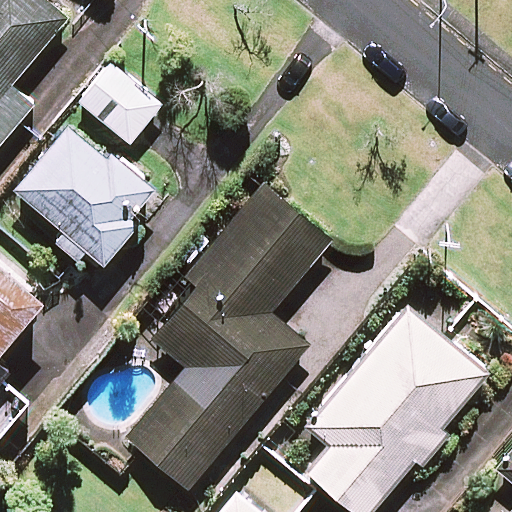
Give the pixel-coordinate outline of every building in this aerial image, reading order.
[(66,19),(44,0),(0,0),(0,141),(34,104),(10,82),(66,19)] [(161,104),(112,62),(81,100),(130,141),(161,104)] [(159,194),(69,123),(17,190),(67,229),(58,240),(98,271),(159,194)] [(331,237),(263,182),(171,294),(180,301),(152,335),(186,364),(128,435),(189,485),(309,341),(271,310),(331,237)] [(0,348),(43,297),(0,261),(0,378),(9,367),(0,359),(0,348)] [(488,371),(407,304),(307,425),(328,442),(306,468),(359,511),(369,511),(416,456),(423,463),(449,432),(442,426),(488,371)] [(511,511),(511,453),(499,469),(511,480),(511,509),(509,511),(511,511)] [(262,511),(237,491),(219,511),(262,511)]
